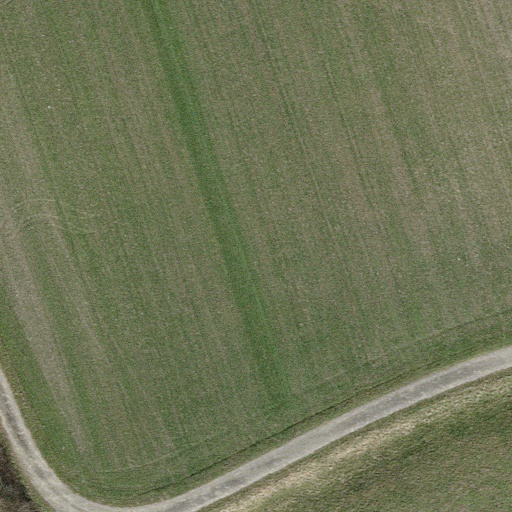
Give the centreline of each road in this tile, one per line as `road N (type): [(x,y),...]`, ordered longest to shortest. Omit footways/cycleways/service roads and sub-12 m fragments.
road 1 (track): [(175,511),(391,409),(511,368)]
road 2 (track): [(0,369),(51,485),(85,511)]
